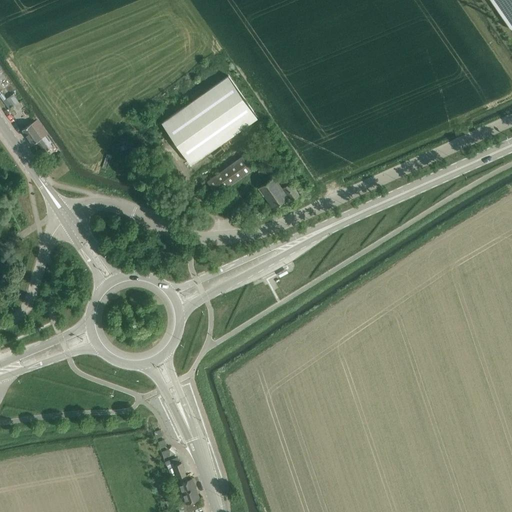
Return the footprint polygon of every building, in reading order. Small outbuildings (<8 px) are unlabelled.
[(511,0),(494,0),(511,25),(511,0)] [(191,163),(257,117),(228,75),(162,121),(191,163)] [(14,78),(9,81),(14,90),(19,87),(14,78)] [(25,96),(24,97),(18,90),(9,98),(14,104),(18,100),(22,105),(28,100),(25,96)] [(30,123),(22,129),(26,134),(33,144),(36,141),(43,151),(52,145),(45,135),(40,128),(42,126),(37,118),(34,120),(30,123)] [(242,156),(215,175),(207,181),(216,194),(251,169),(242,156)] [(274,176),(266,181),(258,187),(273,208),(288,197),(291,201),(299,194),(291,182),(282,187),(274,176)] [(178,477),(186,474),(181,462),(174,464),(178,477)] [(179,511),(182,511),(185,511),(199,506),(196,499),(199,498),(192,478),(180,482),(186,501),(177,504),(179,511)]
